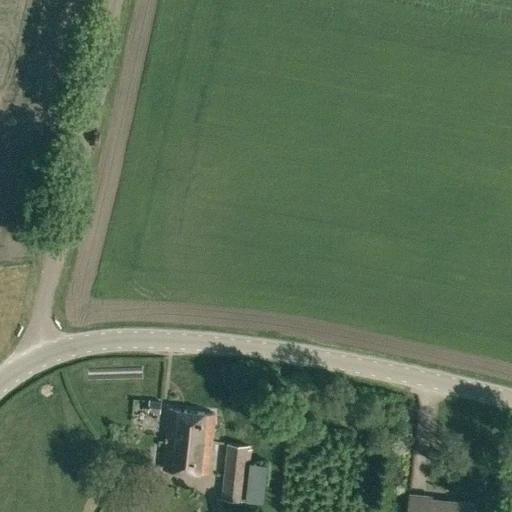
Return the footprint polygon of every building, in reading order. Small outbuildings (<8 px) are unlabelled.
[(39,189),(40,198),(50,197),(49,187),(39,189)] [(148,410),(160,411),(161,402),(149,400),(148,410)] [(162,468),(209,473),(215,413),(168,408),(162,468)] [(221,498),(245,501),(248,477),(249,477),(252,449),(247,448),(248,444),(227,442),(221,498)] [(472,511),(474,502),(429,497),(430,495),(410,493),(407,511),(472,511)]
